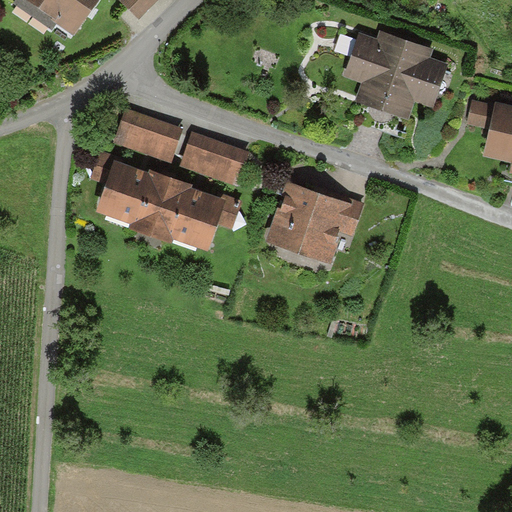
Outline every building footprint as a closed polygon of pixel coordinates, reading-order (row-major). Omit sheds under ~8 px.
[(23,0),(76,37),(101,0),(23,0)] [(118,0),(139,21),(159,0),(118,0)] [(360,35),(346,80),(363,85),(357,104),(413,121),(418,105),(437,111),(451,65),(435,60),(438,52),(382,34),(380,41),(360,35)] [(511,108),(495,105),(495,108),(473,103),(468,125),(492,130),(486,156),(511,162),(511,108)] [(185,130),(127,111),(115,146),(173,165),(185,130)] [(251,154),(194,134),(181,169),(239,190),(251,154)] [(102,152),(92,179),(109,185),(98,215),(129,226),(128,230),(174,247),(176,242),(209,255),(220,226),(235,231),(246,201),(218,191),(216,199),(191,189),(192,187),(149,171),(148,174),(123,165),(125,161),(102,152)] [(297,188),(287,185),(268,242),(331,264),(341,235),(353,239),(364,204),(343,197),(341,203),(297,188)]
